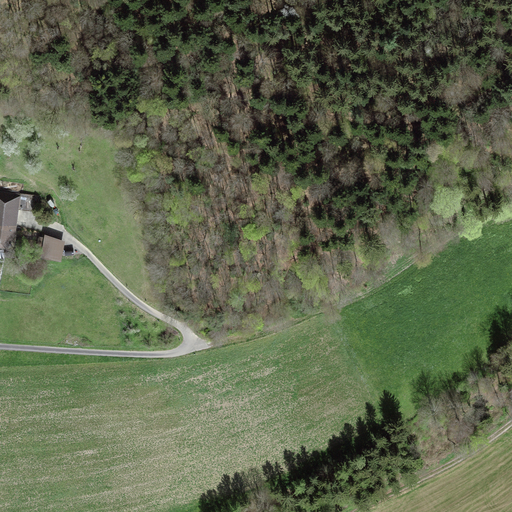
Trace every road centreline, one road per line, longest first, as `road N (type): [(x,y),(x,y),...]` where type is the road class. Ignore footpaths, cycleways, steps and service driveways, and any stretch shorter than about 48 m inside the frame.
road 1 (track): [(0,347),(162,355),(182,353),(191,341),(84,253),(23,221)]
road 2 (track): [(227,0),(398,161),(418,157),(511,99)]
road 3 (track): [(355,511),(511,421)]
